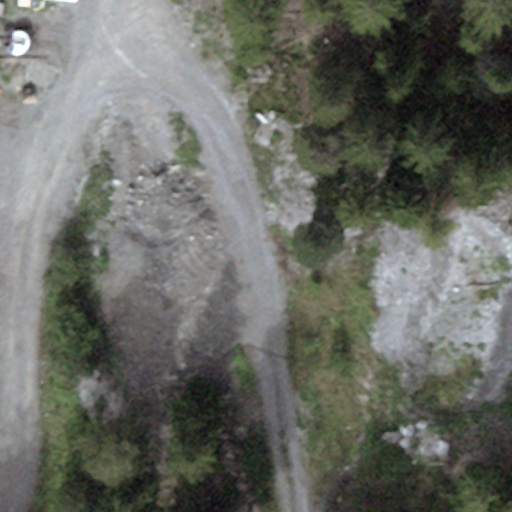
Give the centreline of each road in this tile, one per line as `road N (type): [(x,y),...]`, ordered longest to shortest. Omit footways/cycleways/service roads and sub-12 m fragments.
road 1 (track): [(103,65),(173,68),(207,103),(234,167),(293,511)]
road 2 (track): [(0,492),(17,466),(15,332),(36,208),(103,65),(101,0)]
